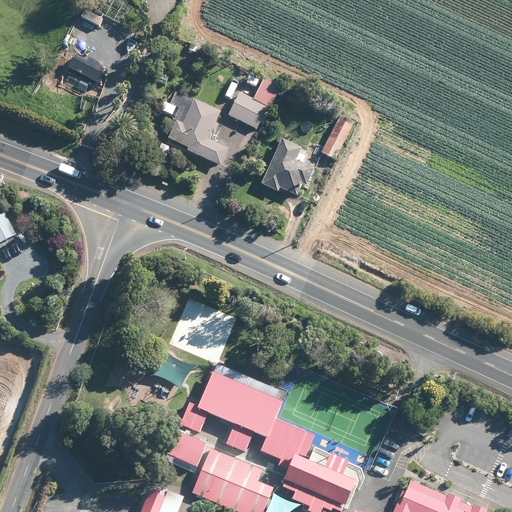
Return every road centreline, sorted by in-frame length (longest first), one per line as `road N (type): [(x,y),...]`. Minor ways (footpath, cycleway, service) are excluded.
road 1 (secondary): [(511,380),(124,202)]
road 2 (tertiary): [(9,511),(124,202)]
road 3 (secondary): [(124,202),(0,155)]
